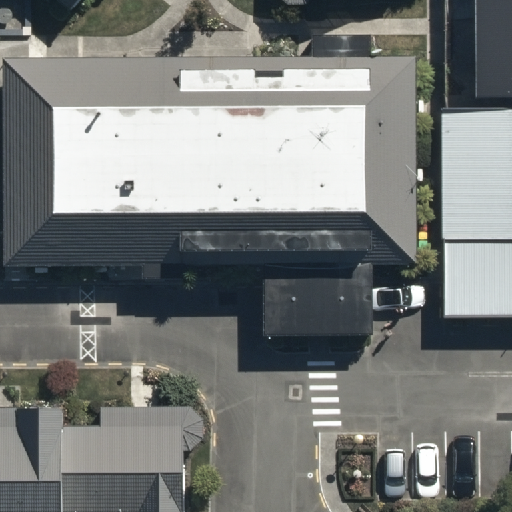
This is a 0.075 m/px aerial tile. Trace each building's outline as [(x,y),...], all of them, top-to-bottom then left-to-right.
[(4,0),(19,13),(26,6),(59,35),(90,0),(4,0)] [(511,0),(474,0),(475,98),(511,98),(511,0)] [(418,56),(4,56),(4,265),(263,265),(263,332),(372,332),(372,267),(418,267),(418,56)] [(511,109),(439,110),(440,325),(511,324),(511,109)] [(192,511),(192,402),(0,402),(0,511),(192,511)]
